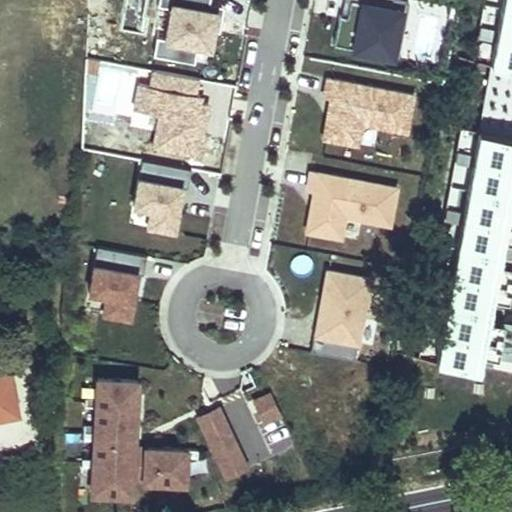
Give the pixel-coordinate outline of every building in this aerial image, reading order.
[(208,0),(159,0),(159,3),(169,5),(163,35),(157,34),(154,52),(193,59),(197,39),(212,41),(219,3),(208,1),(208,0)] [(405,0),(359,0),(352,44),(396,52),(405,0)] [(511,0),(501,0),(488,67),(511,71),(511,0)] [(199,75),(152,67),(150,81),(137,79),(132,110),(158,115),(152,143),(200,152),(210,99),(202,97),(203,90),(197,89),(199,75)] [(415,89),(327,74),(323,96),(327,97),(320,137),(359,144),(363,121),(408,129),(415,89)] [(511,192),(511,143),(476,137),(434,364),(479,372),(511,192)] [(142,166),(180,173),(182,162),(144,155),(142,166)] [(398,183),(310,167),(306,188),(311,189),(304,228),(343,235),(347,215),(391,223),(398,183)] [(184,178),(137,170),(132,201),(150,204),(146,228),(177,234),(182,209),(179,208),(184,178)] [(97,242),(94,254),(142,262),(144,250),(97,242)] [(141,265),(94,256),(88,289),(106,292),(101,313),(133,319),(137,296),(135,296),(141,265)] [(374,273),(327,265),(314,334),(361,342),(374,273)] [(139,373),(96,371),(89,490),(135,493),(136,478),(187,481),(189,443),(136,440),(139,373)] [(14,410),(6,372),(0,372),(0,376),(7,411),(14,410)] [(417,385),(415,437),(448,438),(450,386),(417,385)] [(271,387),(253,395),(265,421),(282,413),(271,387)] [(221,400),(196,412),(224,475),(249,463),(221,400)]
